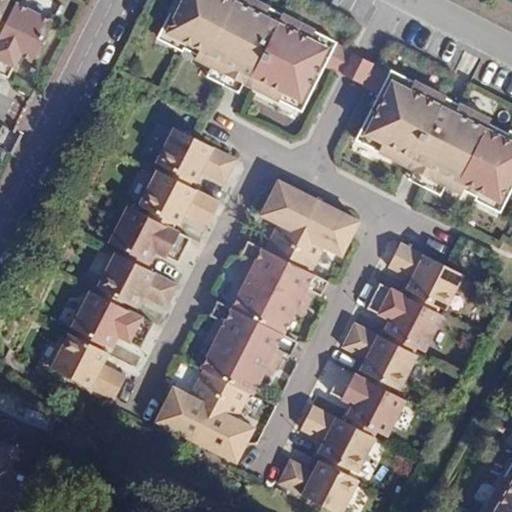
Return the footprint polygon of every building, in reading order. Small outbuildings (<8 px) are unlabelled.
[(10,3),(2,0),(0,0),(0,36),(12,12),(7,9),(10,3)] [(179,0),(174,10),(212,30),(210,33),(226,42),(257,60),(314,92),(340,46),(353,53),(364,33),(351,26),(352,23),(310,0),(179,0)] [(52,24),(16,6),(12,12),(0,36),(0,76),(8,81),(20,58),(32,64),(52,24)] [(377,41),(364,33),(353,53),(366,61),(379,68),(390,48),(377,41)] [(257,60),(226,42),(220,52),(252,69),(257,60)] [(403,55),(390,48),(379,68),(392,75),(366,121),(422,153),(454,171),(470,180),(471,177),(509,198),(511,192),(511,118),(500,111),(501,108),(404,53),(403,55)] [(239,161),(178,128),(159,163),(169,169),(166,174),(191,187),(194,182),(197,184),(203,172),(227,185),(239,161)] [(454,171),(422,153),(417,163),(448,181),(454,171)] [(369,201),(290,158),(272,192),(289,202),(276,227),(258,218),(251,232),(258,236),(250,250),(257,254),(253,261),(240,285),(226,277),(219,291),(226,295),(218,310),(225,314),(221,321),(208,345),(212,347),(198,372),(181,363),(163,397),(242,439),(260,405),(242,396),(256,370),(259,372),(272,348),(276,341),(283,345),(291,330),(298,334),(305,320),(291,312),(304,288),(308,281),(315,285),(323,270),(330,274),(337,260),(320,251),(334,225),(351,235),(369,201)] [(166,174),(158,170),(140,205),(152,211),(149,216),(173,229),(176,224),(180,226),(186,214),(209,227),(221,203),(191,187),(166,174)] [(149,216),(128,206),(110,241),(126,250),(123,255),(147,268),(156,250),(179,262),(192,239),(173,229),(149,216)] [(473,256),(411,223),(399,246),(422,259),(416,270),(423,274),(420,279),(443,292),(446,287),(454,291),(473,256)] [(257,254),(250,250),(246,257),(253,261),(257,254)] [(123,255),(116,252),(98,287),(102,289),(99,294),(123,307),(126,301),(137,307),(143,295),(167,307),(179,284),(147,268),(123,255)] [(420,279),(389,263),(376,287),(399,299),(393,311),(400,315),(398,320),(421,333),(424,328),(432,332),(451,296),(443,292),(420,279)] [(315,285),(308,281),(304,288),(311,292),(315,285)] [(99,294),(91,290),(73,326),(80,330),(77,336),(102,347),(105,342),(113,346),(119,334),(142,346),(154,322),(123,307),(99,294)] [(398,320),(363,301),(350,324),(373,337),(367,348),(374,353),(371,358),(395,371),(397,366),(405,370),(424,335),(421,333),(398,320)] [(225,314),(218,310),(214,317),(221,321),(225,314)] [(77,336),(70,332),(50,367),(112,400),(128,374),(104,363),(110,351),(102,347),(77,336)] [(371,358),(364,354),(335,337),(321,361),(343,374),(337,385),(345,390),(342,395),(355,403),(380,417),(383,411),(393,417),(411,380),(395,371),(371,358)] [(283,345),(276,341),(272,348),(279,352),(283,345)] [(355,403),(320,385),(308,408),(331,420),(325,432),(332,436),(329,441),(353,454),(355,448),(363,452),(381,418),(380,417),(355,403)] [(14,469),(22,448),(0,438),(0,511),(18,511),(34,479),(14,469)] [(329,441),(326,439),(320,451),(296,438),(283,461),(345,494),(364,459),(353,454),(329,441)] [(511,511),(511,462),(482,511),(511,511)]
